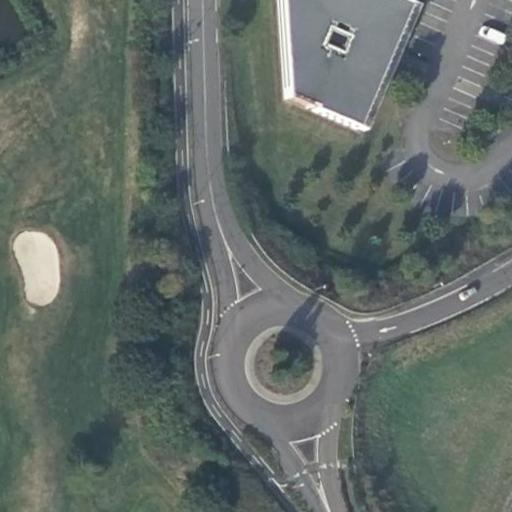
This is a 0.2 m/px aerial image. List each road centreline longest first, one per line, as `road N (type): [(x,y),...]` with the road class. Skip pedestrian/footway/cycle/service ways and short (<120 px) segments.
road 1 (trunk): [(511,273),(438,313),(336,340)]
road 2 (unclassified): [(206,162),(208,225),(230,342)]
road 3 (unclassified): [(295,309),(245,256),(206,162)]
road 4 (unclassified): [(206,162),(204,0)]
